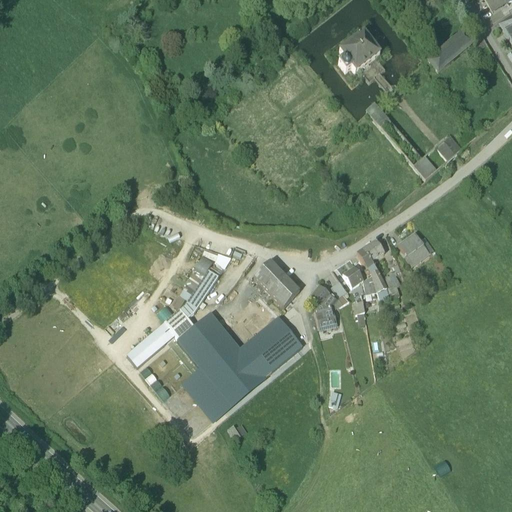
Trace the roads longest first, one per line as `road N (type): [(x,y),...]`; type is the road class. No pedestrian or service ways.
road 1 (residential): [(511,127),(367,246),(312,272),(150,212),(0,324)]
road 2 (secondary): [(102,511),(0,415)]
road 3 (unknown): [(329,402),(323,307),(330,263)]
